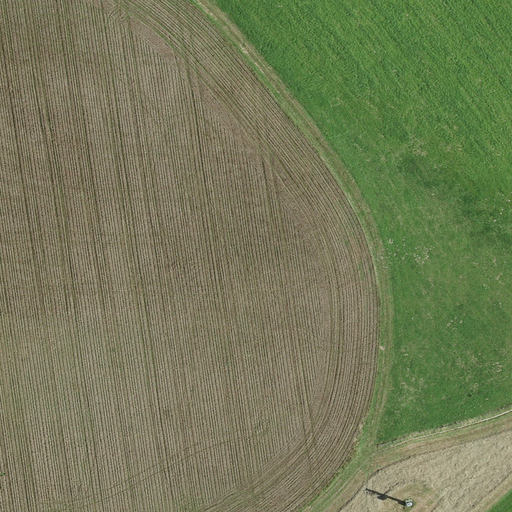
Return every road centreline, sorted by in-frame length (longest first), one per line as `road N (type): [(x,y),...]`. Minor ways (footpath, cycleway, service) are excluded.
road 1 (track): [(320,511),(381,446),(392,361),(381,275),(348,177),(312,121),(199,0)]
road 2 (track): [(511,410),(381,446)]
